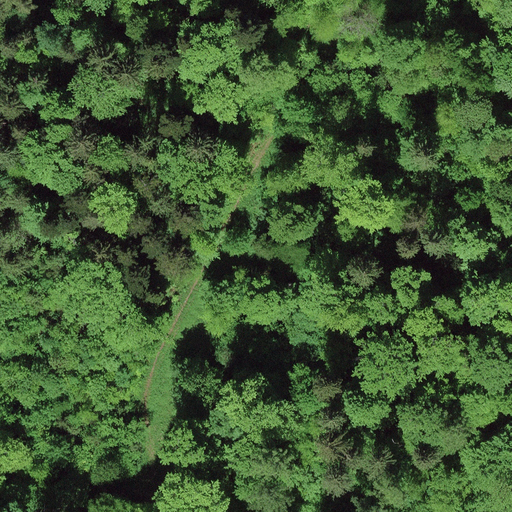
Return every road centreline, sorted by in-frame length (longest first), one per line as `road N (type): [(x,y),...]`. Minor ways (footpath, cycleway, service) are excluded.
road 1 (track): [(263,511),(153,464),(177,311),(398,0)]
road 2 (track): [(153,464),(0,380)]
